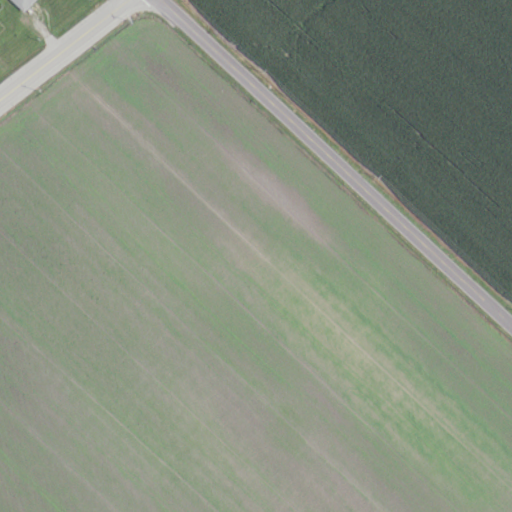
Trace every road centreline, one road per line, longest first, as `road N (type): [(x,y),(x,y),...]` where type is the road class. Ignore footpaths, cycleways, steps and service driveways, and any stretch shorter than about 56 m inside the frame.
road 1 (secondary): [(155,0),(511,329)]
road 2 (secondary): [(124,0),(0,96)]
